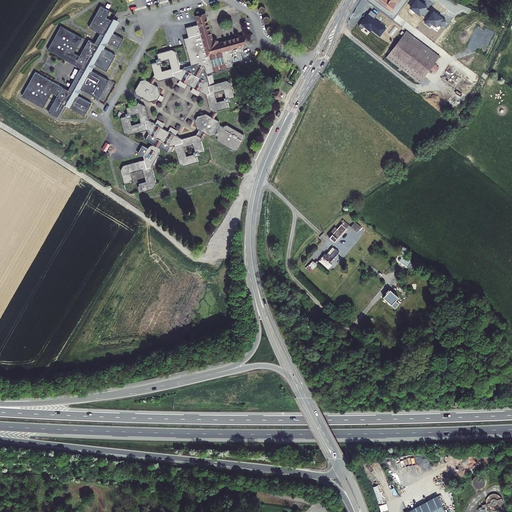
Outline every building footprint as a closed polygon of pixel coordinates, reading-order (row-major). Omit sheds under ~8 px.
[(379,0),(391,9),(397,0),(379,0)] [(427,6),(418,0),(414,0),(410,7),(420,15),(427,6)] [(75,54),(82,39),(61,27),(48,50),(83,70),(71,92),(35,73),(23,97),(44,108),(52,94),(57,97),(48,113),(58,118),(65,107),(84,116),(91,105),(77,96),(80,91),(98,100),(109,81),(91,71),(94,66),(106,72),(115,57),(103,49),(106,44),(117,50),(124,39),(113,34),(118,25),(111,22),(115,15),(101,7),(89,28),(103,35),(97,45),(88,41),(80,56),(75,54)] [(443,17),(433,11),(424,24),(430,28),(432,24),(436,27),(438,24),(442,27),(446,21),(442,18),(443,17)] [(214,36),(206,12),(196,15),(198,25),(187,28),(189,37),(185,38),(192,66),(199,63),(200,67),(203,68),(207,66),(208,74),(235,67),(234,62),(243,60),(241,47),(247,45),(245,35),(221,40),(214,36)] [(380,37),(387,28),(367,14),(361,23),(380,37)] [(439,55),(405,29),(392,48),(425,74),(439,55)] [(149,64),(153,76),(161,81),(173,77),(208,95),(210,108),(218,112),(219,111),(230,107),(231,101),(231,99),(235,98),(233,83),(227,80),(209,85),(209,81),(184,69),(181,70),(177,51),(172,49),(155,54),(157,59),(154,60),(155,62),(149,64)] [(435,72),(439,66),(435,63),(431,69),(435,72)] [(151,101),(159,100),(162,95),(160,87),(147,79),(142,81),(136,90),(137,94),(151,101)] [(274,100),(282,98),(280,89),(272,92),(274,100)] [(119,118),(123,130),(131,135),(143,131),(178,149),(180,163),(188,167),(189,165),(200,162),(199,156),(201,154),(205,152),(203,138),(197,134),(179,140),(179,135),(154,123),(151,124),(147,105),(142,103),(125,108),(127,114),(124,114),(125,117),(119,118)] [(207,113),(198,116),(196,120),(198,128),(213,136),(217,134),(221,126),(219,120),(207,113)] [(131,179),(134,179),(132,172),(144,169),(147,180),(141,182),(141,184),(138,185),(140,192),(155,188),(157,184),(152,167),(160,152),(159,148),(154,145),(150,145),(145,155),(145,160),(125,165),(122,170),(126,184),(132,182),(131,179)] [(343,219),(340,223),(346,229),(349,226),(343,219)] [(355,222),(350,227),(357,233),(362,228),(355,222)] [(327,236),(331,241),(336,241),(346,229),(340,223),(327,236)] [(321,254),(319,256),(326,264),(336,253),(333,249),(326,255),(324,253),(322,255),(321,254)] [(400,256),(395,263),(405,270),(410,264),(400,256)] [(311,264),(305,269),(309,273),(314,267),(311,264)] [(387,289),(379,297),(388,305),(391,301),(392,303),(397,298),(387,289)] [(374,486),(379,500),(384,499),(379,484),(374,486)] [(412,510),(408,511),(446,511),(438,496),(412,510)]
